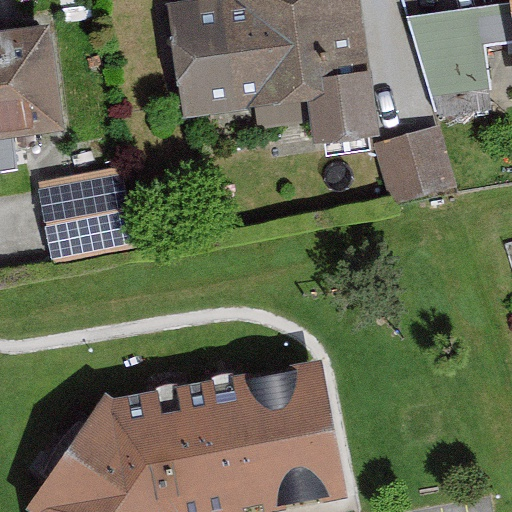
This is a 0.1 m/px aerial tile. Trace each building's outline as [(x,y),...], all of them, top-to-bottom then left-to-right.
[(313,111),(317,148),(380,141),(373,80),(366,81),(356,0),(266,0),(172,11),(185,120),(266,111),(267,117),(313,111)] [(496,91),(494,73),(511,71),(511,0),(444,0),(415,3),(426,99),(496,91)] [(55,35),(0,42),(0,177),(31,174),(27,144),(68,139),(55,35)] [(449,185),(431,130),(371,150),(389,205),(449,185)] [(136,250),(119,169),(36,186),(52,267),(136,250)] [(289,511),(343,503),(317,365),(113,397),(30,509),(30,511),(289,511)]
